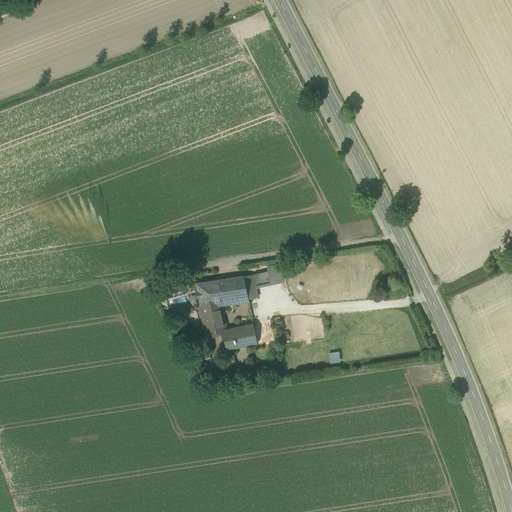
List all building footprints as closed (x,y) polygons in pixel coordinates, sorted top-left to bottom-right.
[(268,272),(270,286),(285,283),(281,264),(267,266),(268,272)] [(294,264),(284,266),(286,278),(296,276),(294,264)] [(183,280),(190,281),(191,272),(184,271),(183,280)] [(270,286),(268,272),(254,275),(257,288),(270,286)] [(254,275),(244,277),(248,299),(259,298),(257,288),(254,275)] [(220,303),(239,300),(248,299),(244,277),(217,280),(220,303)] [(217,303),(220,303),(217,280),(196,283),(203,316),(219,313),(217,303)] [(224,336),(227,350),(238,348),(235,332),(227,334),(225,326),(222,327),(219,313),(203,316),(208,339),(224,336)] [(272,340),(269,325),(254,328),(257,343),(272,340)] [(254,328),(235,332),(238,348),(257,343),(254,328)] [(339,352),(329,354),(330,365),(341,363),(339,352)]
